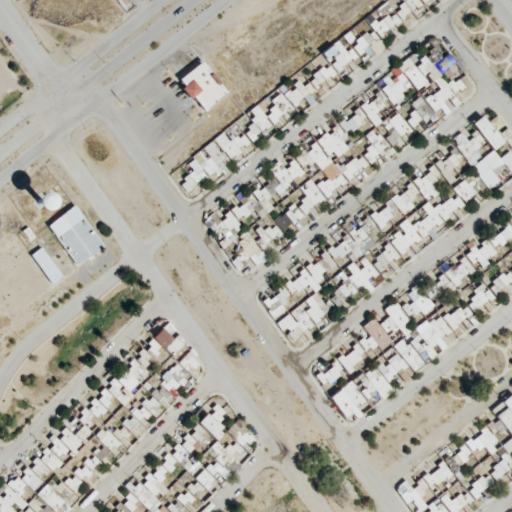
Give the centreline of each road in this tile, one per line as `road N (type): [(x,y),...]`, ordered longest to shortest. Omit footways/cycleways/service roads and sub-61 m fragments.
road 1 (residential): [(0,384),(31,345),(465,0)]
road 2 (residential): [(511,311),(345,445)]
road 3 (residential): [(164,0),(0,134)]
road 4 (residential): [(441,19),(511,116)]
